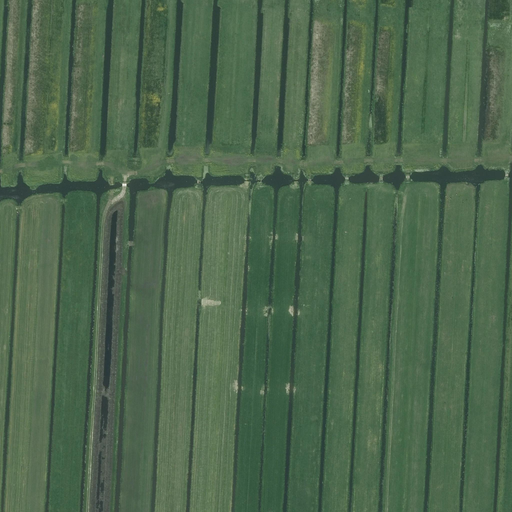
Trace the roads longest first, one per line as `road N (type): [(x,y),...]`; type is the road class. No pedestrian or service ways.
road 1 (track): [(384,511),(405,197),(346,187),(350,106)]
road 2 (track): [(86,511),(110,171),(75,162),(7,163)]
